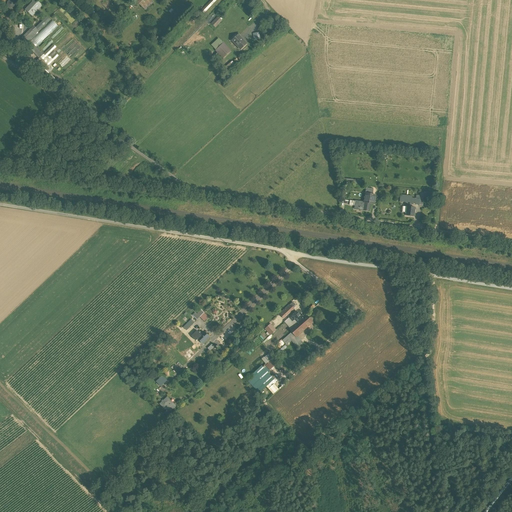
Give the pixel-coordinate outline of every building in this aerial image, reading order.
[(41,5),(35,0),(34,0),(32,2),(33,2),(26,10),(32,16),(35,13),(34,12),(41,5)] [(151,0),(136,0),(136,1),(139,4),(145,10),(153,2),(151,0)] [(211,0),(201,11),(204,14),(217,0),(211,0)] [(36,28),(38,31),(50,20),(47,17),(36,28)] [(211,24),(215,27),(222,20),(221,20),(222,19),(221,18),(220,19),(218,17),(211,24)] [(22,38),(27,44),(30,41),(37,35),(36,34),(31,29),(22,38)] [(36,46),(48,36),(43,31),(31,41),(36,46)] [(247,43),(239,35),(232,41),(241,49),(247,43)] [(230,51),(219,39),(212,45),(224,57),(230,51)] [(30,41),(27,44),(40,57),(43,55),(30,41)] [(56,48),(53,45),(43,55),(40,57),(49,66),(59,56),(53,50),(56,48)] [(16,52),(27,61),(31,57),(21,48),(18,48),(13,50),(15,53),(16,52)] [(31,57),(27,61),(34,68),(38,64),(31,57)] [(34,68),(59,91),(63,86),(38,64),(34,68)] [(420,196),(417,196),(416,197),(416,199),(415,203),(415,204),(426,205),(426,199),(426,197),(424,197),(424,193),(420,193),(420,196)] [(366,194),(364,202),(371,203),(372,199),(372,195),(366,194)] [(412,196),(401,195),(400,201),(410,202),(410,204),(413,205),(413,203),(415,203),(416,199),(412,198),(412,196)] [(415,208),(407,207),(406,213),(406,216),(414,217),(415,208)] [(291,303),(278,315),(282,319),(292,310),(291,308),(294,306),(291,303)] [(197,314),(196,313),(193,316),(198,321),(200,318),(205,322),(209,317),(201,310),(197,314)] [(301,319),(295,312),(288,318),(291,322),(293,320),(297,323),(302,319),(301,318),(301,319)] [(297,323),(289,330),(291,332),(295,337),(295,336),(310,323),(304,317),(297,323)] [(192,320),(185,328),(188,331),(196,323),(192,320)] [(274,331),(268,325),(264,329),(264,330),(270,335),(274,331)] [(295,337),(291,332),(287,336),(290,340),(297,348),(302,344),(295,336),(295,337)] [(206,341),(200,335),(197,338),(194,334),(188,339),(192,344),(195,342),(199,348),(206,341)] [(287,336),(282,340),(285,344),(290,340),(287,336)] [(270,352),(264,357),(268,361),(273,356),(270,352)] [(261,367),(246,381),(258,393),(265,386),(266,387),(273,380),(261,367)] [(163,375),(156,381),(161,386),(167,380),(163,375)] [(163,403),(158,408),(162,413),(165,411),(168,408),(163,403)] [(165,411),(169,415),(177,408),(173,403),(169,406),(168,408),(165,411)] [(169,415),(165,411),(162,413),(161,414),(167,420),(170,417),(169,415)]
